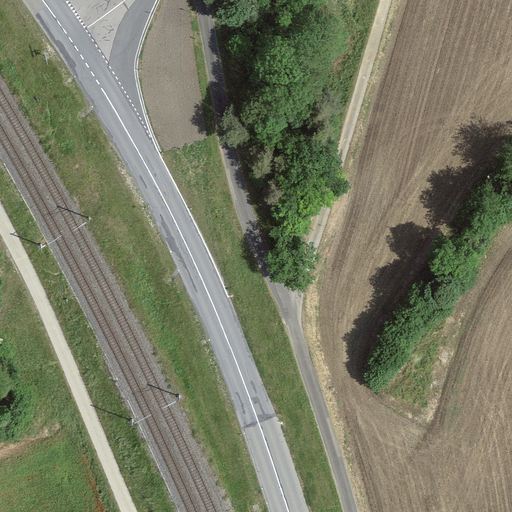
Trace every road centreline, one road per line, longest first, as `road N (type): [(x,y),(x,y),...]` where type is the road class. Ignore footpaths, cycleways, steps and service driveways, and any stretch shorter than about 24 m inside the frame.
road 1 (unclassified): [(203,0),(249,226),(284,302),(348,511)]
road 2 (primary): [(71,39),(176,225),(288,511)]
road 3 (unclassified): [(129,511),(0,216)]
road 4 (track): [(385,0),(317,245),(284,302)]
